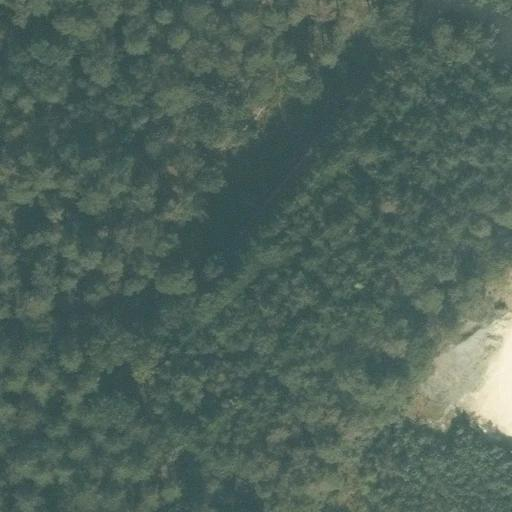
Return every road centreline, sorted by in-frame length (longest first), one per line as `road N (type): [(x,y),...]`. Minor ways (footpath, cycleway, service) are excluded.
road 1 (track): [(448,0),(196,294)]
road 2 (track): [(196,294),(159,341),(155,386),(200,441),(284,511)]
